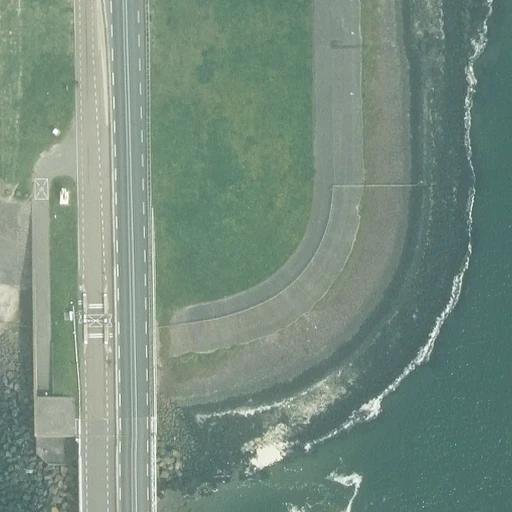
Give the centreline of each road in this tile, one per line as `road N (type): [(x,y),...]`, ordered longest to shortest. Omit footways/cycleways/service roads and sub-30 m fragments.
road 1 (unclassified): [(96,511),(84,0)]
road 2 (primary): [(134,511),(124,0)]
